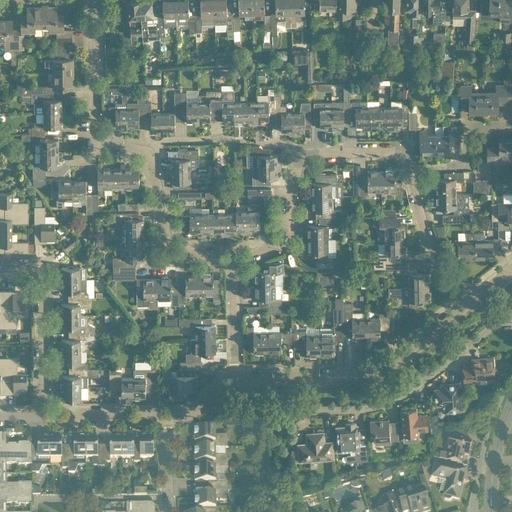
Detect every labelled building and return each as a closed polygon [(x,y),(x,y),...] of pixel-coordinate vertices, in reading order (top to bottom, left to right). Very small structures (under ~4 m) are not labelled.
[(140,1),(134,1),(133,0),(131,0),(130,1),(128,2),(132,42),(138,42),(137,34),(143,34),(143,29),(142,29),(140,1)] [(146,0),(146,1),(140,1),(142,29),(143,29),(143,34),(144,41),(149,41),(148,24),(158,23),(157,5),(152,5),(151,0),(150,0),(149,0),(146,0)] [(157,5),(158,23),(160,37),(165,36),(164,26),(177,25),(175,0),(172,0),(164,0),(163,0),(162,0),(163,5),(157,5)] [(175,0),(177,25),(190,25),(189,18),(188,0),(175,0)] [(201,17),(195,17),(196,32),(196,36),(201,36),(200,32),(203,32),(202,24),(215,23),(214,15),(213,0),(200,0),(201,5),(201,8),(201,15),(201,17)] [(213,0),(214,15),(215,23),(227,23),(227,30),(234,30),(233,16),(233,3),(227,4),(226,0),(213,0)] [(252,13),(251,0),(238,0),(239,13),(245,13),(245,20),(252,19),(252,13)] [(251,0),(252,13),(252,19),(265,18),(265,14),(265,12),(265,6),(264,0),(251,0)] [(277,13),(271,14),(272,29),(272,35),(277,35),(277,20),(285,20),(285,27),(291,27),(290,0),(275,0),(276,5),(277,13)] [(304,0),(290,0),(291,27),(297,26),(297,20),(305,20),(305,12),(304,4),(304,0)] [(319,0),(320,9),(336,9),(338,9),(338,0),(319,0)] [(336,9),(336,17),(349,17),(349,9),(357,9),(357,3),(356,0),(338,0),(338,9),(336,9)] [(385,10),(385,22),(390,23),(390,29),(388,29),(388,43),(390,43),(390,48),(398,48),(398,30),(400,3),(400,0),(385,0),(386,2),(385,10)] [(407,0),(407,2),(407,9),(414,9),(413,20),(413,27),(419,28),(420,20),(420,2),(420,0),(407,0)] [(423,3),(423,11),(424,11),(433,11),(433,20),(433,24),(438,24),(440,24),(445,24),(445,22),(445,20),(446,20),(446,17),(446,11),(441,11),(440,0),(424,0),(424,3),(423,3)] [(446,11),(446,17),(453,17),(466,17),(466,27),(467,27),(466,41),(474,41),(476,19),(477,9),(469,9),(468,0),(452,0),(453,11),(446,11)] [(481,2),(480,18),(511,20),(511,4),(505,4),(505,0),(490,0),(490,2),(481,2)] [(56,6),(42,7),(42,25),(49,25),(50,32),(56,32),(57,37),(73,36),(72,29),(64,29),(63,15),(57,15),(56,6)] [(35,25),(42,25),(42,7),(28,7),(28,18),(22,18),(22,31),(35,31),(35,25)] [(0,19),(0,38),(5,39),(5,50),(11,49),(19,49),(19,54),(20,53),(20,48),(19,33),(19,30),(19,34),(13,34),(12,20),(0,19)] [(354,23),(353,35),(362,36),(362,24),(354,23)] [(434,42),(445,42),(446,32),(434,32),(434,42)] [(501,32),(501,50),(510,50),(510,32),(501,32)] [(410,33),(409,54),(417,55),(418,44),(418,36),(419,33),(410,33)] [(73,36),(57,37),(57,53),(69,53),(69,43),(73,43),(73,36)] [(19,54),(19,49),(11,49),(12,63),(20,63),(19,54)] [(304,50),(292,50),(292,63),(305,63),(305,81),(313,81),(313,78),(312,49),(304,49),(304,50)] [(53,65),(53,72),(74,72),(73,58),(45,58),(45,65),(53,65)] [(442,61),(441,80),(452,81),(454,61),(442,61)] [(221,68),(216,69),(216,74),(219,77),(224,71),(221,68)] [(53,80),(48,80),(48,86),(53,86),(54,86),(64,86),(74,86),(74,72),(53,72),(53,80)] [(498,100),(507,100),(507,99),(507,87),(507,84),(496,85),(497,91),(484,91),(484,110),(499,110),(498,100)] [(471,111),(484,110),(484,91),(471,92),(471,85),(461,85),(461,101),(470,101),(471,111)] [(19,87),(18,95),(19,95),(23,95),(31,95),(31,93),(46,93),(46,92),(46,86),(31,86),(19,87)] [(204,102),(199,102),(199,116),(199,125),(203,125),(203,120),(211,120),(211,118),(211,116),(211,109),(217,109),(216,90),(207,90),(204,102)] [(234,90),(216,90),(217,109),(222,109),(222,116),(223,118),(223,120),(230,120),(231,124),(234,124),(234,101),(234,90)] [(269,95),(257,95),(257,101),(258,116),(258,124),(262,124),(262,119),(269,119),(269,112),(275,112),(275,95),(275,90),(269,90),(269,95)] [(46,93),(31,93),(31,95),(32,102),(34,102),(34,113),(44,112),(62,112),(62,98),(62,97),(57,97),(57,98),(54,98),(51,98),(51,92),(46,92),(46,93)] [(137,102),(127,102),(127,108),(128,116),(128,131),(132,131),(132,127),(140,126),(140,120),(145,120),(145,115),(145,102),(145,92),(137,93),(137,102)] [(187,92),(181,92),(181,96),(181,110),(187,110),(187,116),(187,121),(195,120),(195,125),(199,125),(198,96),(187,96),(187,92)] [(275,95),(275,112),(282,112),(282,131),(290,131),(290,135),(294,135),(293,112),(287,112),(287,105),(281,105),(281,94),(275,95)] [(240,101),(234,101),(234,124),(238,124),(238,119),(246,119),(246,116),(246,101),(245,95),(240,95),(240,101)] [(115,101),(115,106),(123,106),(123,108),(127,108),(127,102),(127,100),(115,101)] [(403,106),(391,106),(391,129),(395,129),(395,125),(403,124),(403,114),(409,114),(409,111),(409,103),(409,100),(403,100),(403,106)] [(254,124),(258,124),(257,101),(246,101),(246,119),(254,119),(254,124)] [(300,112),(293,112),(294,135),(298,135),(298,130),(306,130),(305,127),(311,127),(310,102),(310,101),(301,101),(300,112)] [(344,101),(332,101),(332,102),(332,130),(337,130),(336,126),(344,126),(344,119),(350,119),(350,102),(344,102),(344,101)] [(367,101),(350,102),(350,119),(356,119),(356,125),(364,125),(364,130),(368,130),(367,107),(367,101)] [(145,102),(145,115),(151,115),(152,131),(159,131),(159,135),(164,135),(163,113),(152,113),(152,102),(145,102)] [(329,102),(314,102),(314,126),(315,126),(328,126),(329,130),(332,130),(332,102),(329,102)] [(124,131),(128,131),(127,108),(123,108),(123,106),(115,106),(109,106),(110,118),(116,118),(116,127),(124,127),(124,131)] [(391,106),(379,107),(379,125),(387,125),(388,129),(391,129),(391,106)] [(379,107),(367,107),(368,130),(372,130),(372,125),(379,125),(379,107)] [(32,127),(27,127),(27,132),(32,132),(45,132),(45,126),(58,126),(58,127),(62,127),(62,126),(62,116),(62,112),(44,112),(44,116),(44,121),(44,122),(43,122),(34,122),(35,126),(32,126),(32,127)] [(175,113),(163,113),(164,135),(168,135),(168,131),(176,131),(175,113)] [(444,133),(435,134),(436,153),(438,153),(438,155),(444,155),(444,153),(451,153),(451,148),(459,147),(459,133),(459,117),(451,117),(451,124),(444,124),(444,133)] [(421,154),(436,153),(435,134),(427,134),(427,129),(415,130),(415,140),(421,139),(421,154)] [(45,132),(32,132),(32,136),(32,139),(33,144),(40,144),(40,152),(59,152),(58,138),(58,137),(54,137),(54,138),(45,138),(45,132)] [(494,147),(494,160),(494,162),(507,162),(507,157),(511,156),(511,138),(500,139),(500,150),(494,150),(494,147)] [(253,145),(253,166),(282,166),(282,161),(278,162),(277,154),(271,154),(271,148),(263,148),(260,145),(253,145)] [(172,166),(168,166),(168,170),(196,170),(199,170),(198,149),(187,149),(187,147),(179,148),(179,150),(179,158),(172,158),(172,166)] [(33,166),(33,172),(46,172),(46,166),(54,166),(54,167),(59,167),(59,166),(59,152),(40,152),(41,161),(35,161),(36,166),(33,166)] [(121,169),(112,169),(112,187),(121,186),(121,191),(126,191),(125,164),(121,164),(121,169)] [(253,167),(252,167),(253,178),(253,184),(261,184),(271,184),(271,178),(278,177),(278,170),(282,169),(282,166),(253,166),(253,167)] [(126,168),(125,168),(126,186),(133,186),(135,186),(135,191),(139,191),(139,172),(141,172),(141,168),(139,168),(132,168),(126,168)] [(112,169),(97,169),(97,173),(98,173),(98,194),(98,195),(105,195),(105,187),(112,187),(112,169)] [(386,170),(382,170),(382,191),(395,190),(395,194),(401,194),(401,182),(396,182),(396,170),(393,170),(393,169),(386,169),(386,170)] [(196,170),(168,170),(168,174),(172,174),(173,182),(179,182),(179,188),(201,187),(201,181),(196,181),(196,170)] [(361,186),(361,196),(367,196),(369,196),(369,191),(382,191),(382,170),(368,171),(368,186),(361,186)] [(437,179),(437,194),(463,193),(455,193),(455,180),(463,180),(463,172),(451,172),(452,179),(437,179)] [(312,192),(313,197),(332,196),(332,183),(337,182),(337,173),(318,174),(318,183),(312,183),(312,186),(311,186),(311,192),(312,192)] [(59,198),(57,198),(57,207),(64,207),(63,199),(73,199),(72,180),(57,181),(57,185),(59,185),(59,198)] [(73,199),(82,198),(82,203),(86,203),(86,213),(92,213),(92,210),(92,194),(86,194),(86,185),(88,185),(88,180),(86,180),(72,180),(73,199)] [(482,193),(482,180),(474,180),(474,193),(482,193)] [(271,188),(248,188),(248,196),(271,196),(271,195),(271,189),(271,188)] [(0,212),(28,212),(28,201),(12,202),(12,192),(0,192),(0,212)] [(455,207),(456,214),(469,213),(469,203),(463,203),(463,193),(437,194),(437,208),(455,207)] [(332,196),(313,197),(313,211),(316,211),(327,210),(328,217),(339,217),(343,217),(342,210),(336,210),(335,210),(335,209),(332,209),(332,196)] [(511,202),(498,203),(498,216),(508,216),(508,223),(511,223),(511,202)] [(260,204),(248,204),(248,210),(249,233),(253,233),(253,229),(260,229),(260,210),(260,204)] [(35,206),(35,233),(35,243),(42,243),(42,240),(55,240),(55,222),(45,222),(45,206),(35,206)] [(202,208),(202,213),(202,236),(206,236),(206,232),(214,232),(213,213),(209,213),(209,208),(202,208)] [(382,208),(382,216),(396,216),(396,208),(382,208)] [(213,209),(213,213),(214,232),(221,231),(221,236),(225,236),(225,213),(219,213),(219,209),(213,209)] [(248,210),(237,211),(237,231),(237,229),(245,229),(245,233),(249,233),(248,210)] [(236,213),(225,213),(225,236),(229,236),(229,231),(237,231),(237,211),(236,211),(236,213)] [(0,231),(12,232),(12,223),(29,222),(28,212),(0,212),(0,231)] [(125,223),(125,232),(144,232),(143,218),(143,216),(138,216),(139,218),(130,218),(130,212),(117,212),(117,219),(120,218),(120,223),(125,223)] [(202,236),(202,213),(190,213),(190,215),(181,215),(182,231),(190,231),(190,232),(198,232),(198,236),(202,236)] [(469,213),(456,214),(443,214),(443,222),(474,221),(474,213),(469,213)] [(380,216),(374,217),(374,224),(376,226),(380,226),(380,230),(385,234),(385,239),(405,239),(405,225),(397,225),(396,223),(396,216),(382,216),(380,216)] [(308,228),(307,228),(307,234),(308,234),(308,239),(328,238),(335,238),(334,226),(339,225),(339,217),(328,217),(319,217),(319,225),(316,225),(308,225),(308,228)] [(12,232),(0,231),(0,251),(29,252),(29,241),(12,241),(12,232)] [(120,242),(120,246),(148,245),(148,241),(144,241),(144,232),(125,232),(125,241),(120,242)] [(466,240),(458,240),(459,258),(475,258),(475,240),(474,232),(466,232),(466,240)] [(484,232),(474,232),(475,240),(475,258),(494,258),(494,247),(494,246),(494,238),(484,238),(484,232)] [(317,260),(317,267),(333,267),(333,257),(328,257),(328,252),(328,238),(308,239),(309,253),(320,252),(320,260),(317,260)] [(379,263),(373,263),(373,269),(379,269),(386,269),(386,262),(400,262),(400,259),(397,256),(392,256),(392,253),(401,253),(405,253),(405,250),(407,250),(407,244),(405,244),(405,239),(385,239),(385,253),(379,253),(379,263)] [(64,248),(67,253),(78,246),(74,241),(64,248)] [(120,256),(113,257),(113,272),(120,272),(120,266),(135,266),(135,259),(139,259),(139,261),(144,261),(144,259),(144,246),(144,245),(121,246),(120,246),(120,255),(120,256)] [(255,280),(255,284),(275,284),(275,272),(283,272),(282,262),(265,262),(265,265),(262,265),(263,270),(255,270),(255,274),(253,274),(254,280),(255,280)] [(386,269),(397,268),(397,271),(404,271),(404,274),(409,274),(409,287),(429,286),(429,273),(417,273),(417,268),(409,268),(409,262),(400,262),(386,262),(386,269)] [(59,270),(59,279),(85,278),(85,277),(80,278),(80,266),(61,267),(61,270),(59,270)] [(120,272),(113,272),(114,279),(134,279),(134,280),(137,280),(137,290),(137,299),(144,298),(144,299),(144,305),(149,305),(149,307),(158,307),(158,306),(158,299),(158,298),(157,278),(143,278),(136,279),(136,272),(120,272)] [(283,284),(283,272),(275,272),(275,284),(283,284)] [(204,274),(199,274),(200,294),(213,294),(213,301),(221,301),(221,290),(214,290),(214,274),(210,274),(210,273),(204,273),(204,274)] [(186,293),(179,293),(179,300),(186,300),(186,294),(200,294),(199,274),(185,274),(186,293)] [(333,275),(320,275),(320,283),(334,283),(333,275)] [(162,278),(157,278),(158,298),(158,299),(158,306),(172,305),(179,305),(179,300),(179,293),(172,293),(172,283),(171,278),(168,278),(168,277),(162,277),(162,278)] [(85,278),(59,279),(59,288),(61,288),(61,291),(72,290),(72,296),(85,296),(85,278)] [(259,305),(259,306),(272,305),(273,311),(281,311),(281,297),(275,297),(275,284),(255,284),(255,287),(252,287),(253,298),(259,298),(269,298),(269,305),(259,305)] [(283,297),(283,284),(275,284),(275,297),(281,297),(283,297)] [(409,287),(388,287),(388,295),(409,295),(409,301),(410,301),(410,306),(418,306),(418,301),(429,301),(429,297),(431,297),(431,291),(429,291),(429,286),(409,287)] [(13,290),(7,290),(7,327),(16,327),(17,327),(17,310),(27,310),(27,293),(13,293),(13,290)] [(62,306),(60,306),(60,315),(80,314),(80,312),(80,303),(89,303),(89,296),(85,296),(72,296),(72,303),(61,303),(62,306)] [(333,327),(320,328),(321,355),(335,354),(335,339),(337,339),(337,330),(343,330),(343,307),(343,302),(343,298),(335,298),(335,307),(333,307),(333,314),(333,327)] [(343,302),(343,307),(343,330),(344,330),(344,326),(352,326),(352,338),(356,338),(356,339),(362,339),(362,338),(366,338),(366,318),(353,318),(353,302),(343,302)] [(380,318),(366,318),(366,338),(380,338),(380,325),(389,325),(389,329),(389,310),(380,310),(380,318)] [(72,327),(73,333),(94,332),(94,325),(87,322),(87,314),(80,314),(60,315),(60,324),(62,324),(62,327),(72,327)] [(195,325),(195,339),(215,338),(215,325),(200,325),(200,317),(179,318),(179,325),(195,325)] [(263,351),(268,351),(267,331),(254,331),(254,326),(247,327),(247,340),(254,340),(254,351),(257,351),(257,353),(263,353),(263,351)] [(297,326),(294,326),(294,331),(294,343),(294,347),(302,347),(302,344),(307,343),(307,347),(307,355),(310,355),(310,356),(316,356),(316,355),(321,355),(320,328),(307,328),(307,331),(297,331),(297,326)] [(21,330),(21,339),(30,339),(30,330),(21,330)] [(280,331),(267,331),(268,351),(282,351),(281,343),(281,340),(287,340),(287,343),(294,343),(294,331),(281,331),(280,331)] [(60,342),(60,351),(81,350),(81,349),(88,349),(88,340),(94,338),(94,332),(73,333),(73,339),(62,339),(62,342),(60,342)] [(156,336),(151,340),(155,344),(159,341),(156,336)] [(186,361),(180,361),(180,369),(186,369),(196,369),(201,369),(201,360),(201,353),(216,352),(216,349),(217,349),(217,343),(216,343),(216,338),(196,339),(196,353),(194,353),(194,351),(190,351),(190,353),(186,353),(186,361)] [(73,362),(73,368),(87,368),(87,362),(81,362),(81,350),(60,351),(60,360),(62,359),(62,363),(73,362)] [(18,357),(7,357),(7,394),(14,394),(14,391),(27,391),(27,373),(18,373),(18,357)] [(464,365),(463,365),(464,382),(473,381),(473,378),(479,377),(479,378),(480,378),(487,378),(488,377),(494,376),(494,379),(495,379),(494,366),(495,365),(494,357),(482,358),(482,360),(473,361),(473,359),(472,359),(473,366),(464,367),(464,365)] [(62,378),(60,378),(60,387),(88,386),(88,376),(99,376),(99,368),(87,368),(73,368),(73,374),(62,375),(62,378)] [(152,368),(134,368),(134,377),(134,398),(143,398),(143,396),(146,396),(146,385),(152,385),(152,382),(155,382),(155,369),(154,369),(154,368),(152,368)] [(177,370),(171,370),(171,382),(173,382),(173,388),(173,396),(185,395),(185,389),(196,389),(196,385),(198,385),(198,375),(196,375),(196,369),(186,369),(180,369),(177,369),(177,370)] [(122,377),(122,373),(116,373),(116,385),(122,385),(122,396),(125,396),(125,398),(134,398),(134,377),(122,377)] [(443,389),(434,389),(435,399),(435,400),(435,405),(445,405),(445,408),(446,412),(462,410),(461,406),(459,382),(449,383),(442,384),(443,389)] [(88,386),(60,387),(60,396),(62,396),(62,399),(81,398),(88,398),(88,386)] [(401,410),(402,420),(403,435),(418,434),(418,430),(428,429),(427,414),(417,415),(416,409),(401,410)] [(383,420),(370,421),(371,433),(375,433),(375,438),(375,443),(391,442),(391,440),(399,440),(398,431),(397,421),(397,425),(390,425),(389,422),(389,419),(383,420)] [(351,454),(355,453),(356,461),(367,460),(367,456),(366,444),(359,445),(358,433),(356,433),(356,422),(346,423),(346,426),(337,427),(338,451),(351,450),(351,454)] [(194,430),(193,430),(193,438),(194,438),(194,443),(212,442),(212,445),(212,448),(215,448),(228,448),(228,436),(215,436),(215,428),(194,428),(194,430)] [(313,435),(307,436),(308,443),(298,444),(300,461),(334,458),(333,441),(325,442),(324,432),(312,433),(313,435)] [(449,452),(447,461),(452,462),(462,465),(464,455),(469,456),(472,443),(465,441),(467,434),(468,434),(468,433),(451,434),(450,438),(448,446),(447,451),(449,452)] [(0,454),(32,454),(32,451),(32,443),(18,443),(18,444),(6,445),(1,445),(1,435),(6,435),(6,434),(0,434),(0,454)] [(110,450),(104,450),(104,463),(110,463),(110,458),(122,458),(122,437),(113,438),(113,439),(110,439),(110,450)] [(131,437),(122,437),(122,458),(134,458),(134,463),(140,463),(140,450),(134,450),(134,439),(131,439),(131,437)] [(140,437),(140,450),(140,463),(140,458),(154,458),(154,439),(150,439),(150,437),(140,437)] [(38,451),(32,451),(32,454),(32,465),(32,474),(39,474),(42,467),(50,467),(50,459),(50,438),(41,438),(41,440),(38,440),(38,451)] [(59,438),(50,438),(50,459),(62,459),(62,469),(68,469),(68,451),(62,451),(62,440),(59,440),(59,438)] [(74,450),(68,451),(68,463),(68,469),(68,473),(75,473),(78,467),(86,467),(86,459),(86,438),(77,438),(77,440),(74,440),(74,450)] [(95,438),(86,438),(86,459),(92,458),(92,466),(94,467),(104,467),(104,463),(104,450),(98,450),(98,440),(96,440),(95,440),(95,438)] [(254,438),(253,446),(261,447),(262,439),(254,438)] [(195,450),(193,450),(193,458),(195,458),(195,462),(212,462),(212,467),(212,468),(215,468),(228,468),(228,456),(215,456),(215,451),(215,449),(215,448),(212,448),(194,449),(195,450)] [(0,474),(7,474),(2,474),(2,464),(7,464),(18,464),(18,465),(32,465),(32,454),(0,454),(0,474)] [(447,482),(446,487),(443,496),(444,496),(443,498),(445,500),(449,501),(451,500),(452,498),(458,500),(466,470),(435,462),(431,478),(447,482)] [(195,470),(193,470),(193,478),(195,478),(195,483),(212,482),(212,488),(228,488),(228,476),(228,468),(215,468),(212,468),(195,468),(195,470)] [(382,474),(384,482),(392,479),(389,472),(382,474)] [(0,494),(32,494),(32,486),(32,483),(18,483),(18,485),(7,485),(2,485),(2,475),(7,475),(7,474),(0,474),(0,494)] [(413,488),(396,493),(399,504),(401,511),(406,511),(410,511),(427,511),(430,511),(427,502),(425,496),(430,494),(424,476),(419,478),(423,490),(414,493),(413,488)] [(195,507),(195,509),(217,508),(216,508),(216,501),(228,500),(228,488),(212,488),(212,494),(195,495),(195,499),(193,499),(193,507),(195,507)] [(328,491),(322,492),(325,500),(331,498),(328,491)] [(380,510),(373,511),(399,511),(399,510),(394,493),(383,497),(386,507),(380,508),(380,510)] [(0,511),(1,511),(2,504),(7,504),(18,504),(18,505),(32,505),(32,496),(32,494),(0,494),(0,511)] [(155,511),(155,505),(153,505),(153,503),(132,503),(132,511),(155,511)]
